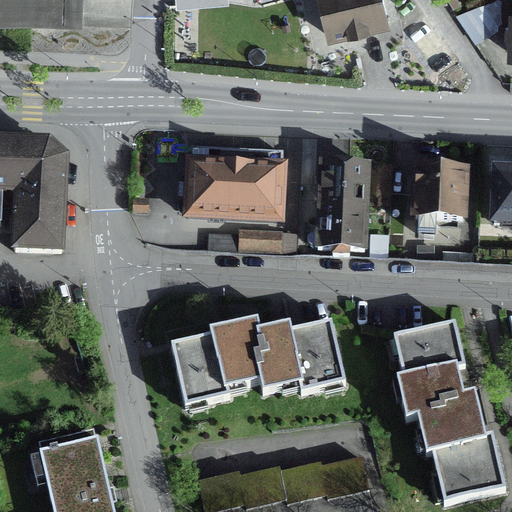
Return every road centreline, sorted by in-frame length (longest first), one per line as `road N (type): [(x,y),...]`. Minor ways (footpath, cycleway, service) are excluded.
road 1 (residential): [(511,291),(107,267)]
road 2 (secondary): [(511,119),(142,102)]
road 3 (residential): [(160,511),(107,267)]
road 4 (residential): [(107,267),(100,102)]
